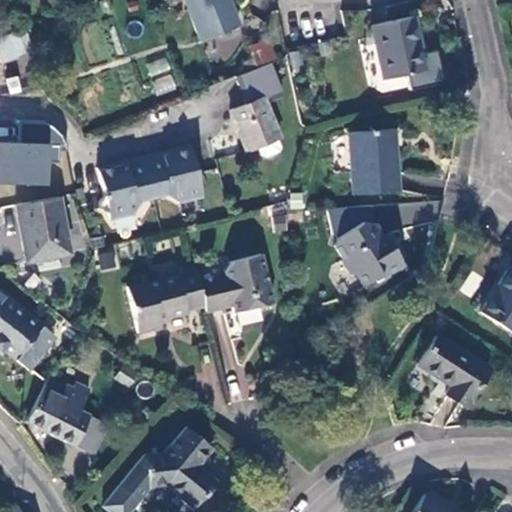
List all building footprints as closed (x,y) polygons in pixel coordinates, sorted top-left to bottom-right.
[(238,25),(229,0),(184,0),(199,39),(238,25)] [(425,70),(412,17),(371,26),(383,80),(425,70)] [(1,60),(31,49),(24,28),(0,37),(0,68),(2,68),(1,60)] [(275,57),(267,39),(249,47),(256,65),(275,57)] [(165,57),(146,63),(150,76),(169,69),(165,57)] [(281,92),(270,63),(235,77),(245,103),(229,110),(247,152),(258,148),(263,157),(267,158),(279,153),(281,149),(277,140),(281,138),(264,99),(281,92)] [(170,73),(152,80),(157,95),(176,88),(170,73)] [(0,184),(55,186),(56,127),(0,125),(0,184)] [(399,193),(395,132),(349,133),(353,195),(399,193)] [(120,161),(102,165),(108,192),(104,197),(106,207),(111,210),(113,215),(137,211),(145,198),(167,193),(179,201),(205,195),(204,188),(207,184),(204,173),(199,171),(193,145),(175,148),(173,152),(166,153),(165,151),(128,158),(128,162),(122,163),(120,161)] [(6,195),(0,196),(0,206),(9,205),(6,195)] [(68,253),(58,197),(15,205),(26,261),(68,253)] [(383,280),(404,267),(393,249),(390,250),(373,223),(364,223),(339,239),(335,246),(351,272),(357,275),(364,287),(381,277),(383,280)] [(99,269),(116,268),(115,250),(98,251),(99,269)] [(225,275),(200,281),(206,309),(207,314),(233,309),(236,314),(274,306),(271,292),(269,292),(266,282),(268,282),(262,257),(230,263),(224,273),(225,275)] [(187,313),(206,309),(200,281),(196,265),(182,267),(184,275),(128,288),(138,334),(162,330),(161,323),(188,317),(187,313)] [(469,270),(460,292),(473,297),(482,275),(469,270)] [(511,334),(511,274),(506,271),(479,312),(511,334)] [(42,327),(0,294),(0,351),(1,353),(3,349),(30,370),(46,350),(32,340),(42,327)] [(56,337),(42,327),(32,340),(46,350),(56,337)] [(487,369),(435,334),(417,364),(449,386),(444,394),(464,407),(487,369)] [(135,373),(122,365),(114,378),(127,385),(135,373)] [(93,456),(109,426),(80,411),(90,391),(76,384),(72,390),(48,378),(26,422),(93,456)] [(196,466),(210,448),(184,428),(164,454),(143,455),(104,507),(111,511),(130,511),(149,488),(169,486),(191,503),(189,507),(193,509),(215,480),(196,466)] [(452,511),(425,494),(413,511),(452,511)]
